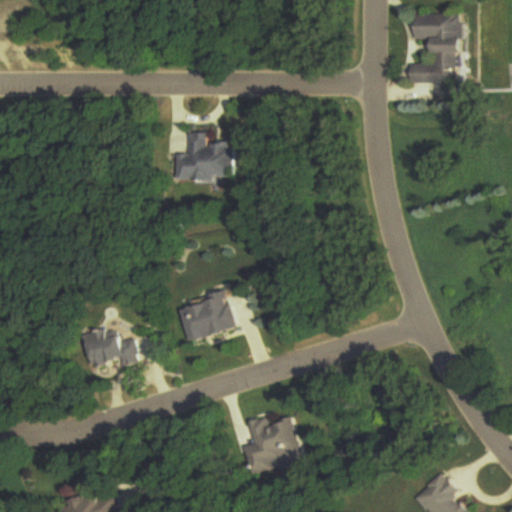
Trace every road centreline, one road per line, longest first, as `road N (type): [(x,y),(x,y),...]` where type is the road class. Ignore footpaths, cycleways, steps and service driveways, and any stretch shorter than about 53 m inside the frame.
road 1 (residential): [(368,84),(0,89),(83,430),(421,325)]
road 2 (residential): [(368,0),(368,84),(390,233),(421,325),(492,442),(511,459)]
